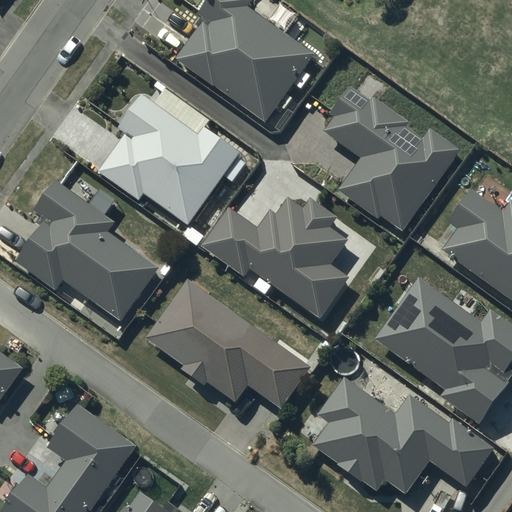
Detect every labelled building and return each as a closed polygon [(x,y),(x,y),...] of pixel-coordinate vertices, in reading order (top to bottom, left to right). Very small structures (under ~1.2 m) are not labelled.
[(211,8),(201,22),(206,26),(178,66),(266,129),(314,61),(247,14),(252,7),(241,0),(209,0),(206,4),(211,8)] [(363,166),(341,197),(380,225),(382,223),(403,238),(460,159),(431,138),(425,147),(409,135),(412,131),(376,105),(373,108),(353,94),(333,121),(337,124),(326,139),(363,166)] [(127,141),(100,178),(141,208),(146,201),(190,233),(227,182),(233,187),(246,169),(241,164),(243,161),(207,135),(212,128),(168,96),(157,111),(146,103),(121,136),(127,141)] [(58,298),(65,287),(123,328),(159,276),(109,241),(116,230),(107,223),(108,222),(59,188),(37,219),(43,223),(37,231),(42,235),(18,270),(58,298)] [(458,236),(443,257),(511,306),(511,210),(506,219),(475,197),(451,231),(458,236)] [(232,214),(204,254),(247,284),(252,276),(321,325),(351,284),(332,271),(349,247),(332,235),(338,225),(312,207),(306,215),(291,205),(279,222),(273,218),(261,235),(232,214)] [(420,284),(375,347),(447,397),(442,404),(481,432),(510,392),(490,378),(495,371),(507,380),(511,372),(511,332),(492,319),(484,330),(420,284)] [(190,287),(147,347),(185,375),(184,377),(206,393),(209,389),(237,409),(250,392),(283,415),(312,375),(190,287)] [(0,406),(2,408),(24,377),(0,358),(0,406)] [(347,385),(319,423),(330,431),(315,451),(342,471),(340,474),(363,491),(366,488),(379,498),(387,487),(407,501),(432,468),(467,494),(495,456),(456,427),(452,433),(412,403),(398,423),(347,385)] [(31,483),(10,511),(95,511),(137,453),(80,414),(51,457),(67,469),(48,496),(31,483)] [(175,511),(172,509),(169,511),(158,511),(141,500),(132,511),(175,511)]
